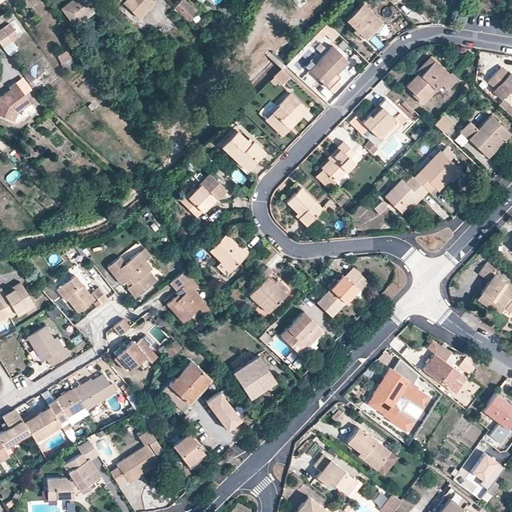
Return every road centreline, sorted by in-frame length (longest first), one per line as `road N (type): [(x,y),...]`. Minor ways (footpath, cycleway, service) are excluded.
road 1 (residential): [(511,46),(418,35),(264,185),(263,222),(283,244),(300,251),(391,245),(426,282)]
road 2 (residential): [(249,471),(426,282)]
road 3 (residential): [(0,408),(97,349),(99,318),(112,306)]
road 4 (residential): [(426,282),(511,195)]
